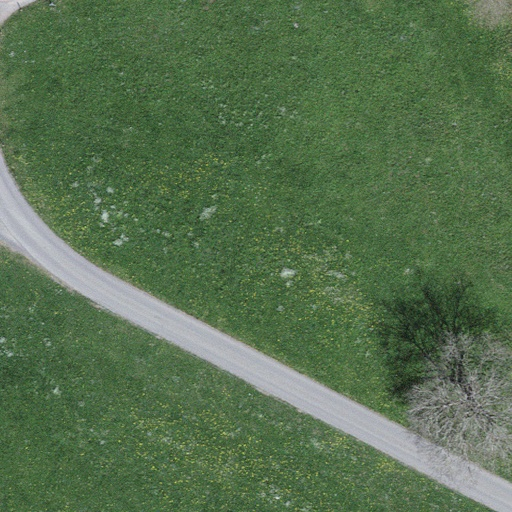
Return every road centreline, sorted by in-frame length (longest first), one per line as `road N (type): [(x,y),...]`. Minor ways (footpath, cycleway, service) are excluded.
road 1 (residential): [(0,191),(38,243),(83,279),(511,502)]
road 2 (motorway): [(0,85),(511,288)]
